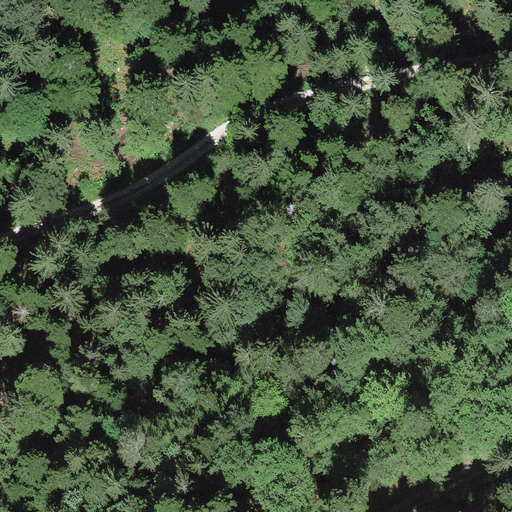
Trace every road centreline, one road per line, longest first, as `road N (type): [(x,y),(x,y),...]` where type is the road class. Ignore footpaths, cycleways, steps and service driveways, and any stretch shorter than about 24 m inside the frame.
road 1 (track): [(511,64),(460,69),(293,111),(125,204),(0,242)]
road 2 (track): [(511,448),(397,511)]
